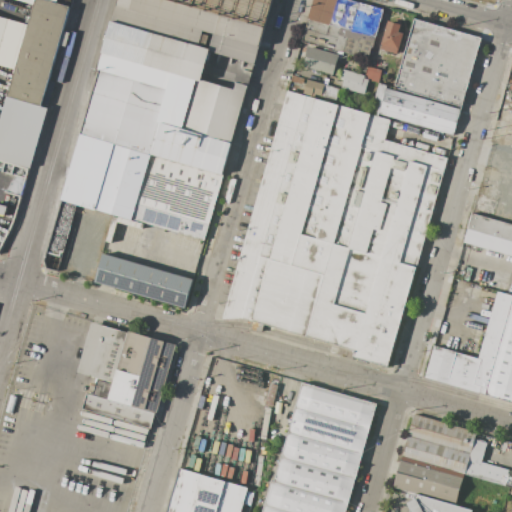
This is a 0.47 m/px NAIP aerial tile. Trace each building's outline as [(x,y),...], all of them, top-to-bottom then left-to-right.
[(69,6),(41,106),(17,99),(8,97),(15,69),(28,25),(33,5),(34,0),(48,0),(56,2),(69,6)] [(168,0),(264,27),(254,64),(209,52),(210,49),(111,21),(117,0),(168,0)] [(271,0),(264,27),(168,0),(271,0)] [(313,0),(350,0),(382,9),(381,12),(383,12),(373,47),(371,47),(368,59),(302,40),(313,0)] [(15,69),(0,64),(0,16),(28,25),(15,69)] [(415,19),(481,38),(462,107),(395,87),(415,19)] [(388,20),(401,24),(399,32),(404,33),(399,51),(398,50),(397,54),(381,49),(382,45),(380,45),(388,20)] [(210,49),(209,52),(201,80),(197,79),(102,52),(111,21),(210,49)] [(308,46),(338,55),(333,74),(303,65),(308,46)] [(102,52),(197,79),(183,129),(161,123),(152,155),(112,143),(80,134),(100,70),(97,69),(102,52)] [(364,78),(365,75),(368,66),(382,71),(379,82),(369,80),(364,78)] [(343,69),(365,75),(364,78),(369,80),(365,94),(342,88),(344,80),(341,79),(343,69)] [(183,129),(197,79),(201,80),(234,90),(236,82),(247,85),(231,143),(183,129)] [(325,84),(322,96),(313,93),(312,96),(303,93),(304,89),(302,89),(304,83),(306,83),(307,79),(325,84)] [(379,114),(378,116),(370,114),(379,83),(387,85),(386,88),(379,114)] [(339,88),(336,100),(322,96),(325,84),(339,88)] [(453,135),(379,114),(386,88),(461,110),(453,135)] [(288,90),(222,319),(243,318),(253,321),(251,330),(262,333),(264,324),(355,350),(353,357),(387,366),(448,158),(385,140),(390,120),(378,116),(370,114),(288,90)] [(41,106),(47,108),(33,159),(3,150),(17,99),(41,106)] [(152,155),(161,123),(183,129),(231,143),(222,175),(152,155)] [(152,155),(133,220),(92,209),(112,143),(152,155)] [(152,155),(222,175),(203,240),(133,220),(152,155)] [(472,213),(511,224),(511,256),(463,243),(472,213)] [(192,279),(184,308),(95,282),(103,253),(192,279)] [(485,396),(511,299),(511,295),(498,292),(479,358),(434,346),(425,379),(485,396)] [(511,403),(509,403),(485,396),(511,299),(511,403)] [(114,383),(97,379),(77,373),(91,322),(128,333),(114,383)] [(176,345),(157,413),(155,413),(109,400),(114,383),(128,333),(128,332),(176,345)] [(274,376),(239,365),(236,373),(272,384),(274,376)] [(114,383),(109,400),(93,395),(97,379),(114,383)] [(376,404),(355,475),(344,511),(262,511),(271,481),(274,482),(302,383),(376,404)] [(155,413),(150,428),(82,409),(87,393),(93,395),(109,400),(155,413)] [(17,397),(13,413),(6,412),(10,395),(17,397)] [(465,473),(402,456),(413,414),(476,432),(474,439),(469,459),(465,473)] [(469,459),(474,439),(487,443),(481,463),(469,459)] [(465,473),(464,475),(456,504),(393,486),(402,456),(465,473)] [(511,487),(464,475),(465,473),(469,459),(481,463),(511,471),(511,487)] [(167,511),(179,468),(248,487),(240,511),(167,511)] [(410,511),(411,510),(407,503),(414,499),(416,494),(473,510),(472,511),(410,511)]
